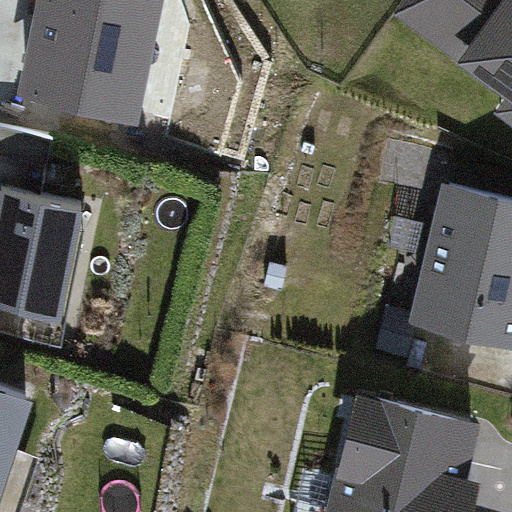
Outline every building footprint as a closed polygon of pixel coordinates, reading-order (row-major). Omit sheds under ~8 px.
[(51,0),(36,89),(131,106),(150,0),(51,0)] [(511,0),(409,0),(400,14),(510,87),(495,110),(511,121),(511,0)] [(56,129),(0,119),(0,152),(50,161),(56,129)] [(511,195),(452,182),(422,314),(511,334),(511,195)] [(86,199),(2,183),(0,195),(0,298),(63,311),(86,199)] [(0,485),(32,385),(0,374),(0,485)] [(484,407),(361,378),(329,511),(471,511),(484,460),(450,452),(475,444),(484,407)]
